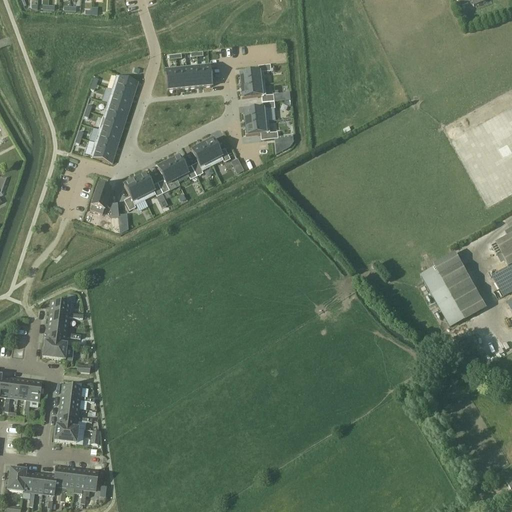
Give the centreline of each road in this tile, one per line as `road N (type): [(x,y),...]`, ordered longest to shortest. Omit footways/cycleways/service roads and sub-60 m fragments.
road 1 (residential): [(126,164),(112,173),(82,162),(57,242),(33,265),(23,301),(34,320),(29,368)]
road 2 (residential): [(126,164),(230,116),(224,64),(283,58)]
road 3 (residential): [(138,0),(154,60),(126,164)]
